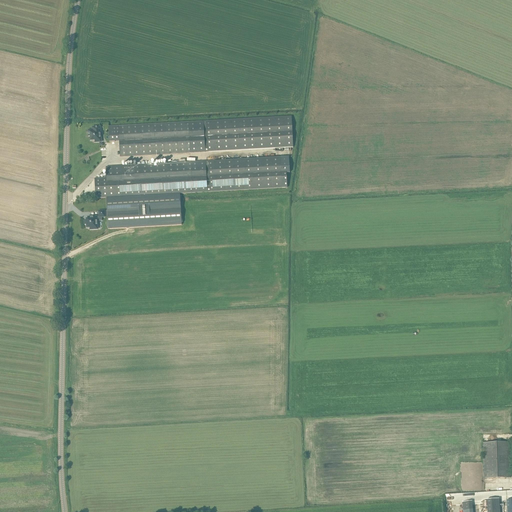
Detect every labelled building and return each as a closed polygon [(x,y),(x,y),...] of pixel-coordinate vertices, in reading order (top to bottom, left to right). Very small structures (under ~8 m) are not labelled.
[(110,142),(119,142),(120,157),(281,148),(293,147),(291,117),(204,121),(109,127),(110,142)] [(101,138),(100,127),(93,128),(93,130),(88,131),(89,137),(90,136),(91,141),(95,141),(95,142),(100,142),(99,137),(100,137),(100,138),(101,138)] [(107,178),(95,179),(96,198),(208,192),(283,188),(288,188),(287,173),(291,173),(290,157),(281,157),(107,167),(107,178)] [(180,194),(107,198),(108,229),(182,225),(180,194)] [(97,217),(88,217),(88,219),(86,221),(85,221),(85,225),(87,225),(87,228),(90,228),(90,230),(97,229),(97,221),(102,221),(101,217),(99,217),(97,217)] [(510,478),(509,442),(483,443),(484,478),(510,478)] [(499,503),(499,499),(486,500),(487,511),(499,511),(500,507),(503,507),(503,503),(499,503)] [(472,511),(472,501),(462,502),(463,511),(472,511)]
